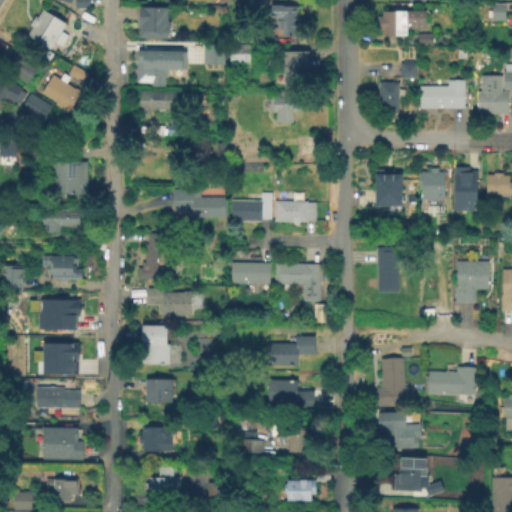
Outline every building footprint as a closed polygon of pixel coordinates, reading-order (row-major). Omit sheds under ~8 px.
[(264,0),(264,10),(245,10),(245,0),(264,0)] [(504,1),(504,19),(489,18),(489,1),(504,1)] [(298,33),(273,32),(274,14),(266,14),(267,2),(298,3),(298,33)] [(166,36),(137,36),(138,5),(166,6),(166,36)] [(48,48),(25,34),(30,26),(25,23),(31,14),(35,17),(42,7),(65,21),(48,48)] [(406,34),(380,34),(380,28),(375,28),(375,15),(380,15),(380,9),(425,9),(425,26),(406,26),(406,34)] [(251,31),(251,39),(231,39),(231,32),(251,31)] [(432,44),(416,43),(416,32),(432,32),(432,44)] [(203,41),(202,61),(222,61),(222,42),(203,41)] [(248,61),(227,61),(227,42),(248,41),(248,61)] [(137,47),(137,58),(135,58),(135,80),(149,80),(149,84),(163,84),(163,73),(165,73),(165,67),(181,67),(181,48),(137,47)] [(282,86),(282,49),(308,49),(309,86),(282,86)] [(26,83),(0,67),(0,65),(9,52),(17,56),(20,51),(38,61),(26,83)] [(414,76),(398,76),(398,61),(414,61),(414,76)] [(82,82),(65,72),(71,62),(88,72),(82,82)] [(507,111),(476,112),(475,89),(480,89),(479,75),(500,75),(500,69),(503,69),(503,62),(509,62),(509,70),(511,69),(511,87),(500,88),(500,90),(507,90),(507,111)] [(17,103),(3,94),(0,98),(0,74),(20,86),(19,89),(24,92),(17,103)] [(72,110),(39,91),(49,74),(82,93),(72,110)] [(463,106),(418,107),(417,85),(446,84),(446,78),(463,77),(463,106)] [(396,110),(377,111),(377,81),(396,81),(396,87),(402,87),(402,93),(396,93),(396,110)] [(138,114),(138,88),(182,88),(182,108),(149,108),(148,114),(138,114)] [(290,121),(274,121),(274,110),(265,110),(265,91),(299,90),(300,110),(290,110),(290,121)] [(43,100),(37,110),(26,104),(32,94),(43,100)] [(166,133),(166,118),(182,118),(181,134),(166,133)] [(13,154),(0,154),(0,134),(13,134),(13,154)] [(184,170),(184,143),(209,143),(208,170),(184,170)] [(85,193),(46,193),(46,162),(38,162),(38,146),(51,146),(51,159),(85,159),(85,193)] [(475,209),(453,209),(453,164),(467,164),(467,168),(476,168),(475,209)] [(443,197),(419,197),(419,187),(416,187),(416,169),(428,169),(428,166),(437,166),(437,170),(443,170),(443,197)] [(511,192),(483,192),(483,173),(491,173),(491,170),(500,170),(500,173),(508,173),(508,180),(511,180),(511,192)] [(400,205),(374,205),(374,172),(400,173),(400,205)] [(225,216),(190,217),(190,210),(171,210),(170,187),(198,186),(198,195),(224,195),(225,216)] [(229,220),(229,198),(258,198),(258,191),(269,191),(269,217),(258,217),(258,220),(229,220)] [(313,219),(272,219),(273,198),(305,198),(305,201),(313,201),(313,219)] [(78,225),(58,225),(58,230),(40,229),(40,208),(78,208),(78,225)] [(135,277),(135,267),(140,267),(140,260),(143,260),(143,242),(146,242),(146,232),(164,231),(164,250),(156,250),(156,277),(135,277)] [(396,290),(374,290),(373,244),(396,244),(396,290)] [(80,278),(48,278),(48,272),(43,272),(43,265),(38,265),(38,253),(72,253),(72,263),(75,263),(75,267),(80,267),(80,278)] [(472,301),(452,301),(452,284),(454,284),(454,259),(487,259),(487,287),(472,288),(472,301)] [(267,282),(228,281),(229,260),(268,261),(267,282)] [(317,301),(299,300),(300,284),(271,283),(272,260),(318,261),(317,301)] [(21,286),(1,285),(1,263),(11,263),(11,267),(21,267),(21,286)] [(511,309),(498,309),(498,292),(500,292),(500,267),(511,266),(511,309)] [(158,313),(158,303),(145,303),(145,285),(161,285),(161,290),(190,290),(190,313),(158,313)] [(38,298),(38,311),(36,311),(36,327),(75,328),(75,315),(78,315),(78,298),(38,298)] [(167,362),(140,361),(140,324),(164,324),(164,343),(167,343),(167,362)] [(295,364),(266,364),(266,341),(294,341),(294,333),(314,333),(313,353),(295,353),(295,364)] [(41,342),(76,342),(76,359),(73,359),(73,373),(40,373),(41,342)] [(409,354),(398,354),(398,346),(409,345),(409,354)] [(371,405),(370,386),(380,385),(378,358),(401,357),(404,403),(371,405)] [(474,365),(472,394),(425,392),(426,369),(454,370),(454,364),(474,365)] [(170,400),(143,400),(143,377),(170,377),(170,400)] [(312,406),(292,406),(292,400),(266,400),(266,378),(296,378),(296,389),(312,389),(312,406)] [(78,406),(34,406),(34,385),(63,385),(63,388),(78,388),(78,406)] [(511,415),(500,416),(499,396),(506,396),(506,392),(511,392),(511,415)] [(415,446),(383,447),(383,430),(375,430),(375,410),(404,409),(404,421),(420,421),(421,435),(415,435),(415,446)] [(81,457),(40,457),(40,425),(76,425),(76,439),(82,439),(81,457)] [(170,449),(140,449),(140,441),(137,441),(137,433),(140,433),(140,425),(170,425),(170,449)] [(285,455),(287,425),(308,426),(307,456),(285,455)] [(260,459),(239,457),(240,436),(261,437),(260,459)] [(390,490),(390,471),(398,472),(399,455),(426,455),(425,491),(390,490)] [(147,495),(147,489),(143,489),(143,481),(147,481),(147,476),(156,476),(156,464),(165,464),(166,475),(178,475),(178,495),(147,495)] [(328,479),(314,479),(314,467),(328,467),(328,479)] [(511,511),(486,511),(487,475),(511,475),(511,511)] [(68,498),(51,498),(51,485),(44,485),(44,476),(76,477),(75,492),(68,492),(68,498)] [(309,499),(285,499),(285,492),(281,492),(281,482),(285,482),(285,478),(313,478),(314,492),(309,492),(309,499)] [(217,480),(217,496),(205,496),(205,481),(217,480)] [(29,507),(11,507),(11,489),(29,490),(29,507)]
